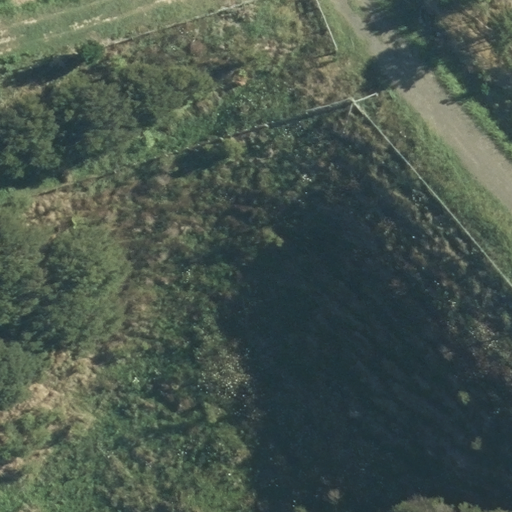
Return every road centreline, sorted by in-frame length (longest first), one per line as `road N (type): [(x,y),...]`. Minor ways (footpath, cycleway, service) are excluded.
road 1 (track): [(511,219),(459,138),(350,53),(322,0)]
road 2 (track): [(0,106),(177,49),(220,0)]
